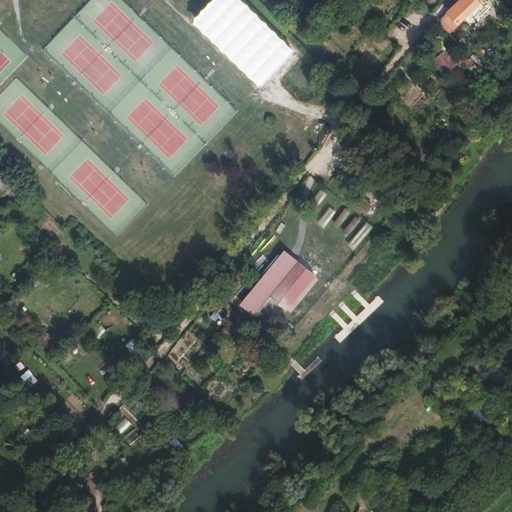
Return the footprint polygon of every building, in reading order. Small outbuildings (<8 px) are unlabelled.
[(498,0),(461,0),(440,21),(458,42),(464,37),(456,28),(485,0),(489,0),(495,7),(498,4),(500,7),(502,4),(498,0)] [(403,19),(392,32),(408,46),(420,33),(403,19)] [(474,62),(463,51),(458,56),(468,67),(474,62)] [(431,58),(435,63),(440,59),(442,57),(438,52),(431,58)] [(447,66),(440,59),(435,63),(447,76),(454,71),(448,65),(447,66)] [(323,276),(288,249),(243,304),(255,316),(271,296),(292,313),(323,276)] [(127,344),(134,354),(141,349),(134,339),(127,344)] [(476,409),(471,416),(482,423),(486,416),(476,409)]
